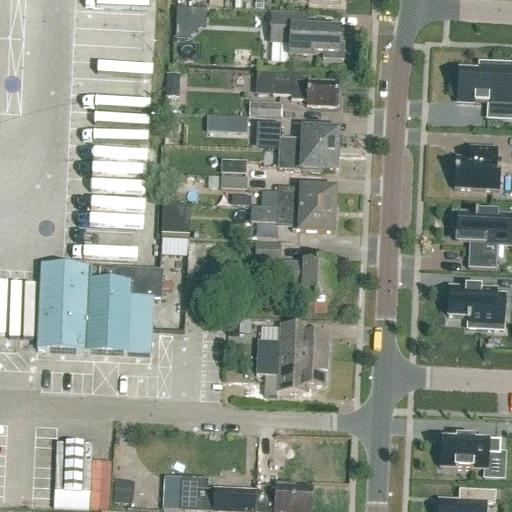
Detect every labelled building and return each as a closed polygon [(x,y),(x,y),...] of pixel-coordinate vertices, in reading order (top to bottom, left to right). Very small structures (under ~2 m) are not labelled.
[(180,0),(180,8),(208,9),(208,0),(180,0)] [(271,18),(270,46),(289,47),(289,60),(311,61),(312,57),(323,57),(323,63),(343,64),(344,47),(340,47),(340,34),(306,32),(307,20),(271,18)] [(480,65),(480,76),(460,75),(458,104),(475,104),(475,105),(488,106),(488,105),(511,106),(511,81),(506,82),(507,66),(480,65)] [(166,77),(166,89),(178,89),(179,78),(166,77)] [(272,100),(290,101),(290,105),(307,106),(306,111),(336,112),(336,110),(339,110),(339,101),(336,100),(337,88),(307,87),(307,80),(273,79),(272,100)] [(250,106),(250,120),(281,121),(281,107),(250,106)] [(227,122),(227,136),(247,137),(248,123),(227,122)] [(262,127),(261,152),(279,153),(278,157),(303,158),(303,152),(336,154),(337,135),(323,135),(323,132),(304,131),(303,143),(280,142),(281,128),(262,127)] [(246,178),(246,152),(222,151),(220,177),(246,178)] [(469,154),(469,162),(455,161),(454,193),(499,195),(500,163),(496,163),(497,152),(469,151),(469,154)] [(335,174),(336,154),(303,152),(303,158),(278,157),(277,173),(301,174),(301,175),(321,176),(322,173),(335,174)] [(244,194),(245,182),(221,181),(220,193),(244,194)] [(252,212),(333,216),(334,194),(301,193),(278,192),(277,199),(253,198),(252,212)] [(188,239),(189,211),(161,210),(160,238),(188,239)] [(332,237),(333,216),(252,212),(251,227),(292,228),(292,235),(299,235),(300,235),(332,237)] [(457,247),(469,247),(468,272),(496,274),(496,259),(483,258),(484,248),(511,249),(511,242),(511,241),(511,219),(453,217),(453,231),(458,231),(457,247)] [(280,263),(280,248),(255,248),(255,263),(280,263)] [(331,266),(304,265),(304,266),(284,265),(283,290),(303,291),(303,303),(329,304),(329,300),(333,299),(333,289),(330,288),(331,266)] [(118,273),(40,270),(37,354),(150,359),(152,303),(161,303),(162,274),(118,272),(118,273)] [(468,324),(468,332),(503,334),(504,317),(505,299),(496,299),(496,294),(480,293),(480,292),(466,292),(449,292),(448,320),(466,321),(466,324),(468,324)] [(257,363),(326,366),(327,340),(306,339),(306,332),(280,331),(279,347),(258,346),(257,363)] [(257,363),(256,379),(266,380),(265,400),(277,401),(277,397),(302,398),(303,391),(325,392),(326,366),(257,363)] [(456,445),(441,444),(440,471),(487,473),(488,458),(500,458),(500,444),(487,443),(487,446),(473,446),(474,442),(456,442),(456,445)] [(64,495),(81,496),(83,447),(66,446),(64,495)] [(254,511),(255,495),(255,494),(207,492),(207,481),(180,480),(177,511),(254,511)] [(116,485),(114,505),(126,506),(128,486),(116,485)] [(255,495),(254,511),(309,511),(310,491),(293,490),(294,487),(274,486),(274,496),(255,495)] [(495,509),(495,495),(459,494),(458,506),(438,505),(437,511),(486,511),(486,508),(495,509)] [(89,511),(90,496),(81,496),(64,495),(55,495),(54,511),(89,511)]
